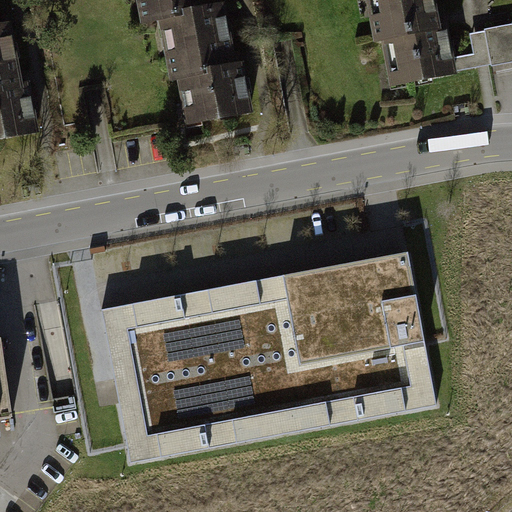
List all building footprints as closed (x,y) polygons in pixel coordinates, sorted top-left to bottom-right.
[(204,0),(140,0),(145,21),(163,18),(207,10),(204,0)] [(371,0),(379,41),(386,39),(394,82),(456,71),(454,59),(448,26),(441,27),(436,0),(371,0)] [(207,10),(163,18),(174,79),(182,78),(190,121),(252,110),(243,64),(237,66),(226,7),(207,10)] [(0,27),(0,135),(36,128),(28,83),(21,84),(10,25),(0,27)] [(454,59),(456,71),(511,60),(511,26),(471,34),(474,54),(454,59)] [(408,253),(103,310),(132,463),(437,405),(408,253)]
